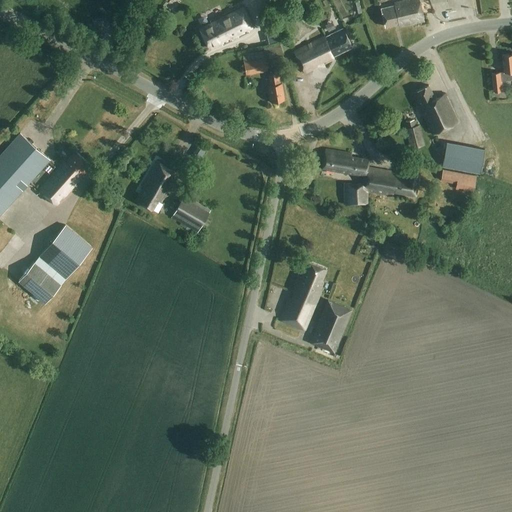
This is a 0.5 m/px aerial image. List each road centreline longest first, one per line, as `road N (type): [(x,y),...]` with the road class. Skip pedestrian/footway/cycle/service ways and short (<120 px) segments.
road 1 (unclassified): [(207,511),(285,141)]
road 2 (tertiary): [(285,141),(234,132),(0,9)]
road 3 (tertiary): [(285,141),(343,110),(427,43),(511,24)]
